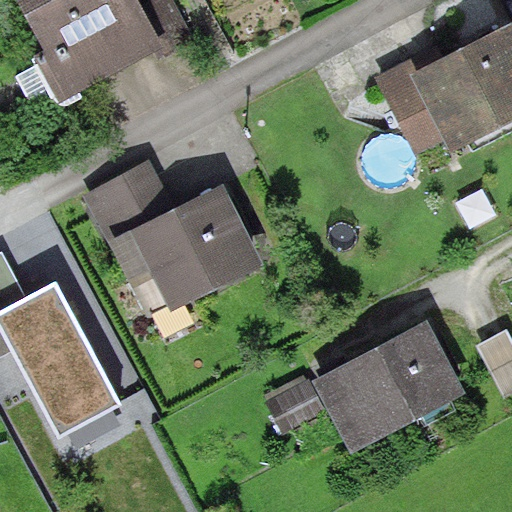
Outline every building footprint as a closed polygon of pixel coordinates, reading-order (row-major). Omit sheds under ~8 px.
[(34,64),(59,108),(157,53),(162,62),(196,43),(172,0),(13,0),(46,58),(34,64)] [(436,129),(448,157),(511,128),(511,45),(504,27),(378,82),(405,142),(436,129)] [(133,231),(171,308),(254,268),(216,190),(171,212),(149,167),(86,198),(108,243),(133,231)] [(0,354),(10,348),(0,329),(0,307),(26,294),(2,250),(0,250),(0,354)] [(0,329),(10,348),(58,438),(125,402),(57,277),(26,294),(0,307),(0,329)] [(318,384),(355,458),(464,404),(428,330),(318,384)] [(511,339),(508,332),(478,348),(502,393),(511,387),(511,339)] [(309,380),(266,400),(283,436),(326,415),(309,380)]
